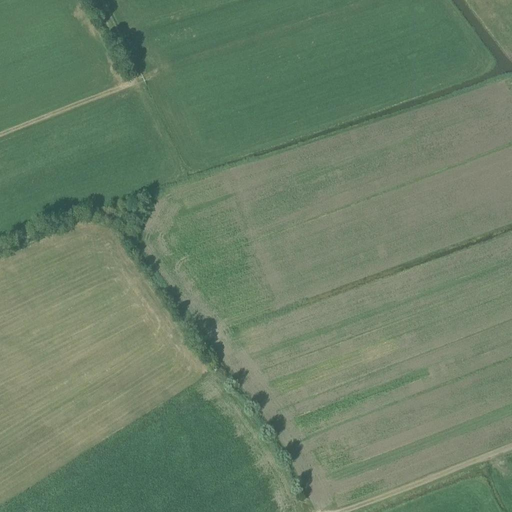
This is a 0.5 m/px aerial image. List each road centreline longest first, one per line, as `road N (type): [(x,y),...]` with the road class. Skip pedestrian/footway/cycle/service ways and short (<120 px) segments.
road 1 (track): [(130,82),(370,0)]
road 2 (track): [(0,133),(130,82),(93,0)]
